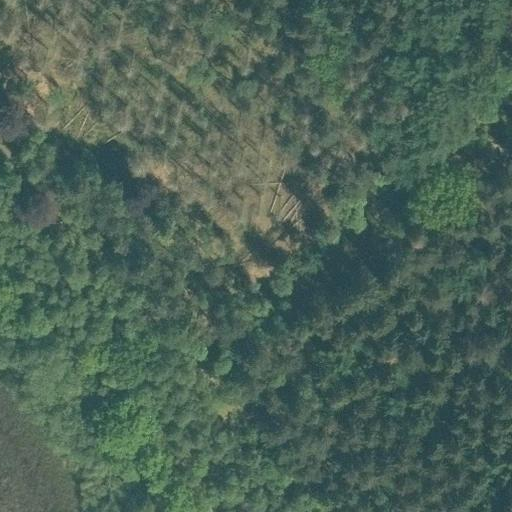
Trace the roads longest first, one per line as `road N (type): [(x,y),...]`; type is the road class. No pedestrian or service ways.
road 1 (track): [(511,110),(202,364),(0,145)]
road 2 (track): [(334,511),(202,364)]
